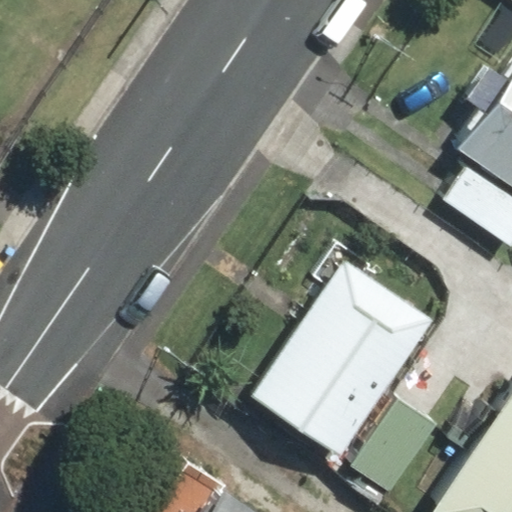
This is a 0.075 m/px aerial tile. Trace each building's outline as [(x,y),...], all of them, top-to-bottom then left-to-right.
[(511,37),(485,69),(471,58),(439,97),(455,110),(427,143),(450,163),(422,197),(487,250),(511,219),(511,37)] [(414,319),(323,256),(228,395),(319,457),(414,319)] [(511,511),(511,347),(400,503),(413,511),(511,511)] [(422,417),(380,391),(332,468),(374,494),(422,417)] [(241,511),(200,483),(179,511),(241,511)]
